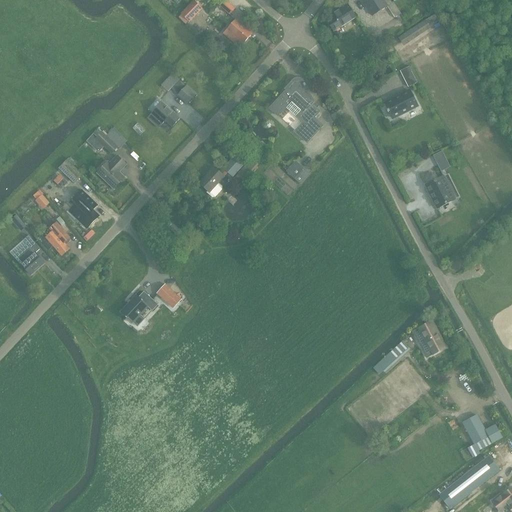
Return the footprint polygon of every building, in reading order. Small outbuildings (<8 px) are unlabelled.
[(180,14),(181,15),(179,18),(186,24),(188,22),(189,23),(203,9),(194,0),(180,14)] [(223,0),(219,5),(229,15),(235,9),(224,0),(223,0)] [(361,0),(372,16),(387,6),(382,0),(361,0)] [(326,21),(333,32),(355,18),(347,4),(345,5),(344,3),(337,7),(339,9),(332,14),(334,16),(326,21)] [(431,23),(428,18),(398,37),(404,46),(430,28),(428,25),(431,23)] [(252,34),(235,20),(227,30),(223,34),(235,44),(238,40),(243,44),(252,34)] [(207,38),(211,42),(222,31),(217,27),(207,38)] [(414,76),(409,67),(400,71),(404,80),(414,76)] [(161,85),(167,91),(171,87),(181,97),(189,90),(179,80),(177,81),(175,79),(179,75),(173,69),(169,73),(171,74),(161,85)] [(404,80),(408,87),(417,83),(414,76),(404,80)] [(270,109),(278,116),(295,97),(306,107),(298,116),(307,124),(298,134),(307,143),(322,126),(314,118),(319,112),(311,104),(313,102),(312,100),(313,99),(310,95),(305,86),(306,85),(304,83),(303,84),(302,80),(301,79),(299,78),(296,78),(294,79),(292,80),(293,81),(285,89),(287,90),(270,109)] [(196,95),(190,90),(182,99),(187,104),(196,95)] [(417,106),(410,91),(385,103),(388,110),(387,110),(388,113),(389,112),(392,119),(417,106)] [(165,120),(172,127),(179,119),(162,103),(151,114),(162,124),(165,120)] [(114,129),(106,137),(111,141),(118,133),(114,129)] [(96,139),(111,154),(118,147),(111,141),(106,137),(102,132),(96,139)] [(245,180),(266,157),(259,149),(251,157),(245,165),(245,166),(235,177),(240,182),(239,183),(242,186),(246,181),(245,180)] [(75,153),(66,161),(72,167),(80,158),(75,153)] [(117,171),(119,169),(120,171),(126,165),(117,156),(110,164),(108,163),(97,173),(114,189),(124,178),(117,171)] [(223,168),(232,177),(243,165),(234,156),(223,168)] [(437,165),(441,172),(450,167),(446,160),(437,165)] [(65,161),(58,168),(74,183),(81,176),(65,161)] [(310,174),(296,161),(286,172),(301,185),(310,174)] [(199,184),(215,198),(222,190),(222,186),(218,183),(224,177),(213,168),(199,184)] [(425,185),(437,209),(455,200),(443,176),(425,185)] [(63,179),(57,185),(62,189),(67,183),(63,179)] [(76,204),(69,211),(87,229),(99,216),(92,210),(97,205),(82,190),(72,200),(76,204)] [(42,196),(36,201),(39,205),(41,203),(44,207),(48,203),(42,196)] [(15,215),(11,219),(16,225),(21,221),(15,215)] [(69,249),(64,243),(70,238),(56,223),(49,229),(52,232),(46,238),(61,256),(69,249)] [(92,229),(84,237),(88,241),(96,233),(92,229)] [(27,245),(14,257),(30,275),(44,263),(35,253),(40,249),(28,236),(23,240),(27,245)] [(137,250),(121,266),(138,281),(150,269),(143,263),(147,259),(137,250)] [(165,285),(157,294),(166,302),(170,298),(177,305),(182,300),(165,285)] [(136,295),(120,312),(132,324),(133,323),(137,327),(144,320),(140,316),(148,307),(152,311),(157,305),(144,292),(139,297),(136,295)] [(430,323),(413,332),(426,358),(441,350),(438,344),(440,343),(430,323)] [(411,350),(403,342),(378,365),(385,373),(411,350)] [(480,450),(502,437),(496,424),(485,430),(477,416),(462,423),(474,445),(467,448),(473,458),(482,453),(480,450)] [(489,457),(440,496),(450,508),(479,485),(499,469),(489,457)] [(503,495),(493,503),(499,511),(507,505),(511,511),(511,488),(503,495)]
